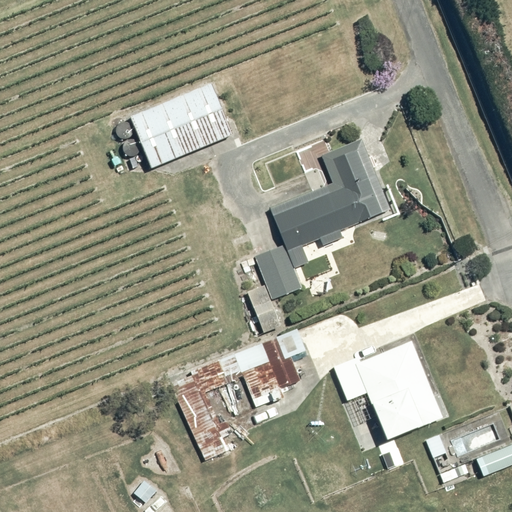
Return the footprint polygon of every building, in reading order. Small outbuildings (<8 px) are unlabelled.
[(135,118),(139,127),(129,131),(137,150),(147,146),(156,169),(238,135),(218,85),(135,118)] [(361,137),(321,153),(335,188),(271,214),(283,244),(254,257),(266,283),(246,292),(260,326),(278,318),(270,300),(301,287),(292,267),(303,263),(300,255),(307,252),(305,245),(318,240),(321,246),(343,238),(340,230),(390,210),(361,137)] [(255,407),(306,387),(293,356),(306,351),(297,328),(190,371),(198,392),(242,374),(255,407)] [(441,417),(412,341),(335,370),(346,400),(366,392),(383,439),(441,417)] [(469,472),(466,463),(511,444),(511,443),(502,419),(445,442),(441,431),(423,437),(441,483),(469,472)]
